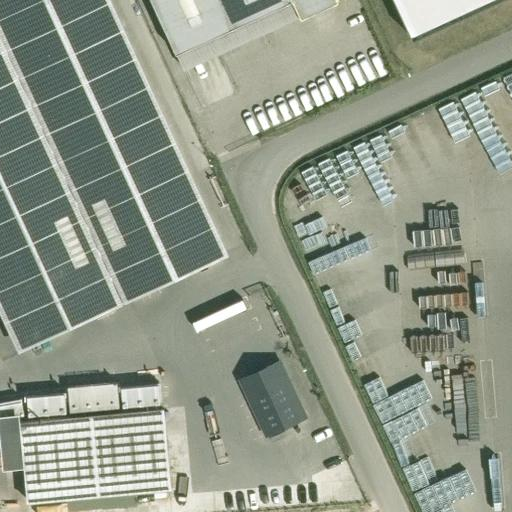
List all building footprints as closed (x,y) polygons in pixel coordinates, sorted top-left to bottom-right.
[(235,256),(117,0),(0,0),(0,16),(131,303),(235,256)] [(160,0),(184,50),(291,0),(160,0)] [(339,0),(291,0),(184,50),(193,69),(340,1),(339,0)] [(390,0),(410,43),(507,0),(390,0)] [(0,291),(27,350),(131,303),(0,16),(0,291)] [(276,436),(306,422),(280,366),(242,383),(268,440),(276,436)] [(162,409),(16,419),(19,466),(22,503),(168,492),(162,409)] [(15,412),(0,412),(0,467),(19,466),(16,419),(15,412)]
